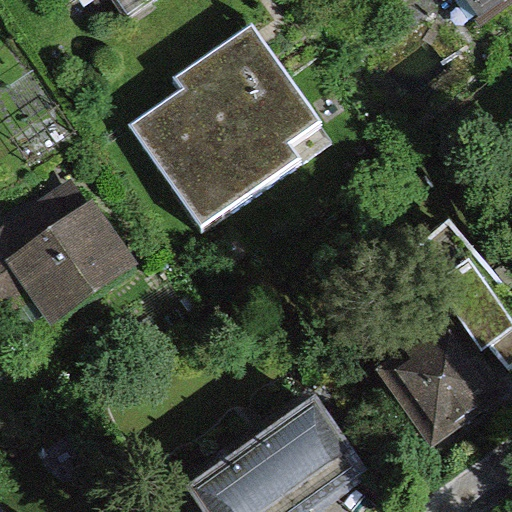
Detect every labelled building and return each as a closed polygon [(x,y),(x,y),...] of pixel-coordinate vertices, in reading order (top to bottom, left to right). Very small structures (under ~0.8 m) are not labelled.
[(511,10),(511,0),(456,0),(481,34),(511,10)] [(183,91),(131,127),(201,229),(301,160),(290,144),(320,124),(252,25),(175,78),(183,91)] [(0,55),(0,76),(9,71),(0,55)] [(71,183),(0,229),(0,310),(41,283),(61,314),(134,267),(95,208),(89,211),(71,183)] [(511,373),(511,321),(437,235),(401,266),(501,383),(511,373)] [(373,381),(421,454),(485,412),(437,339),(373,381)] [(311,409),(199,482),(219,511),(317,511),(360,484),(311,409)]
